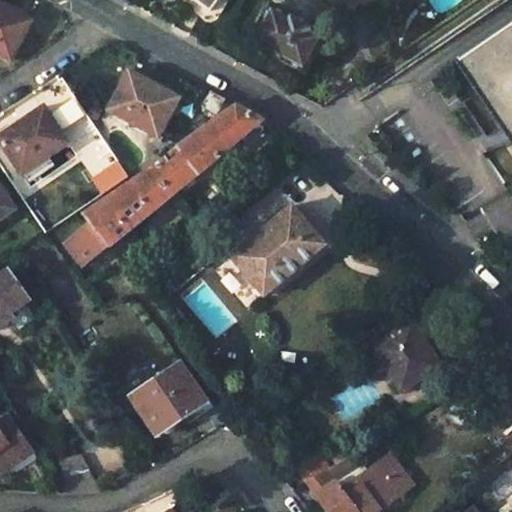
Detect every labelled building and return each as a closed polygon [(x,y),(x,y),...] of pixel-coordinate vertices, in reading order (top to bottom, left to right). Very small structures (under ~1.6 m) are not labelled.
[(196,0),(210,10),(217,0),(196,0)] [(273,63),(277,56),(304,70),(325,34),(314,27),(317,24),(312,22),(313,20),(313,17),(313,15),(312,13),(310,10),(308,8),(304,6),(302,6),(299,7),(296,8),(293,11),(290,9),(287,13),(270,3),(249,41),(260,47),(256,54),(273,63)] [(0,5),(0,55),(11,61),(32,22),(0,5)] [(511,21),(511,20),(455,59),(511,143),(511,21)] [(177,97),(129,72),(108,110),(156,137),(177,97)] [(224,98),(211,91),(204,106),(216,112),(224,98)] [(90,222),(76,232),(95,257),(263,118),(237,104),(175,148),(179,154),(171,162),(164,156),(83,213),(90,222)] [(0,135),(0,142),(21,175),(68,142),(43,106),(0,135)] [(0,219),(15,209),(0,186),(0,219)] [(250,255),(283,294),(310,271),(298,256),(320,237),(294,206),(257,235),(264,244),(250,255)] [(0,267),(0,329),(14,319),(12,315),(29,302),(3,266),(0,267)] [(370,347),(400,394),(443,368),(412,320),(370,347)] [(206,403),(180,363),(129,397),(154,438),(206,403)] [(0,421),(0,474),(36,452),(10,414),(0,421)] [(325,470),(329,468),(317,452),(294,468),(305,482),(325,470)] [(414,486),(391,454),(378,464),(387,476),(394,471),(409,490),(414,486)] [(60,463),(63,479),(54,479),(64,493),(98,491),(81,459),(60,463)] [(387,476),(378,464),(362,475),(359,470),(337,485),(325,470),(305,482),(327,511),(379,511),(409,490),(394,471),(387,476)]
